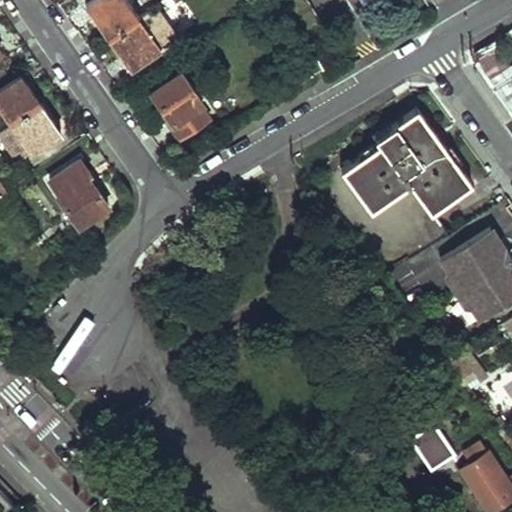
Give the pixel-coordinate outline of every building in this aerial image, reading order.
[(93,0),(89,3),(111,33),(141,12),(132,0),(93,0)] [(312,0),(279,0),(302,35),(325,21),(312,0)] [(111,33),(134,65),(180,33),(157,1),(141,12),(111,33)] [(313,41),(298,48),(312,73),(312,75),(328,66),(313,41)] [(0,98),(16,120),(45,100),(23,71),(14,77),(6,64),(0,68),(0,98)] [(173,121),(183,134),(213,114),(204,101),(207,99),(186,69),(157,89),(177,118),(173,121)] [(16,120),(37,148),(65,128),(45,100),(16,120)] [(320,185),(385,276),(447,232),(440,221),(433,213),(473,185),(419,108),(376,138),(379,144),(320,185)] [(60,191),(81,222),(109,203),(89,174),(93,172),(82,157),(53,177),(63,190),(60,191)] [(0,173),(10,187),(32,172),(21,158),(0,173)] [(493,225),(442,258),(482,320),(511,300),(511,260),(504,265),(495,251),(505,245),(493,225)] [(511,260),(511,255),(505,245),(495,251),(504,265),(511,260)] [(453,373),(465,391),(489,375),(467,344),(444,360),(453,373)] [(412,438),(431,463),(451,449),(433,424),(412,438)] [(461,461),(491,506),(511,491),(511,467),(507,471),(488,443),(461,461)]
